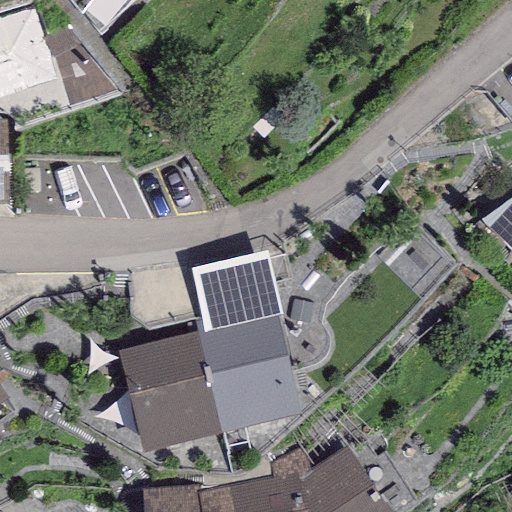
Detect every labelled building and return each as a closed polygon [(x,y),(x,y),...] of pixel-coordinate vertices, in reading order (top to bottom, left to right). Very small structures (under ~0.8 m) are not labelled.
[(28,13),(0,21),(0,206),(7,207),(7,96),(54,81),(28,13)] [(79,104),(111,92),(87,32),(55,44),(79,104)] [(511,200),(479,223),(511,257),(511,200)] [(202,331),(201,336),(277,319),(282,318),(267,254),(190,271),(202,331)] [(201,336),(223,436),(299,419),(277,319),(201,336)] [(223,436),(201,336),(202,331),(117,352),(142,456),(223,436)] [(0,390),(0,410),(9,405),(0,390)] [(196,485),(142,493),(142,511),(386,511),(346,447),(309,471),(303,448),(270,463),(272,479),(198,493),(196,485)]
